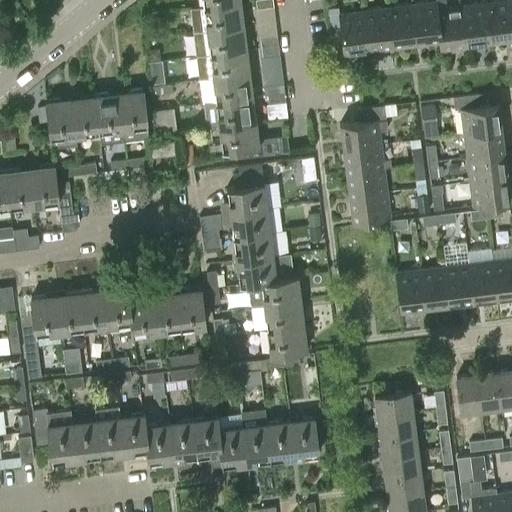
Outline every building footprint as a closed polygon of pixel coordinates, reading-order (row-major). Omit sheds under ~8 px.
[(435,0),(430,0),(411,3),(416,41),(439,38),(440,38),(436,7),(435,0)] [(511,32),(507,0),(493,0),(484,1),(489,40),(511,36),(511,32)] [(244,24),(240,1),(203,5),(192,7),(195,31),(244,24)] [(484,1),(460,4),(465,43),(489,40),(484,1)] [(411,3),(387,6),(392,44),(416,41),(411,3)] [(465,43),(460,4),(436,7),(440,38),(439,38),(440,46),(465,43)] [(387,6),(363,9),(368,47),(392,44),(387,6)] [(363,9),(339,12),(344,50),(368,47),(363,9)] [(198,54),(247,48),(244,24),(195,31),(198,54)] [(260,37),(261,46),(278,44),(277,35),(260,37)] [(278,44),(261,46),(263,55),(279,53),(278,44)] [(159,47),(148,48),(149,59),(160,58),(159,47)] [(250,72),(247,48),(198,54),(201,78),(213,77),(250,72)] [(162,71),(151,72),(152,82),(163,81),(162,71)] [(213,77),(216,101),(253,96),(250,72),(213,77)] [(283,83),(266,85),(268,94),(284,92),(283,83)] [(142,87),(118,90),(124,140),(148,137),(142,87)] [(118,90),(94,93),(99,131),(100,143),(124,140),(118,90)] [(268,94),(269,103),(285,101),(284,92),(268,94)] [(75,134),(99,131),(94,93),(70,96),(75,134)] [(463,132),(501,128),(498,103),(479,105),(478,93),(453,96),(454,109),(460,108),(463,132)] [(76,143),(75,134),(70,96),(46,99),(52,146),(76,143)] [(219,124),(256,120),(253,96),(216,101),(219,124)] [(339,123),(343,147),(381,142),(379,129),(387,128),(384,104),(356,107),(358,120),(339,123)] [(258,138),(256,120),(219,124),(222,149),(240,147),(241,157),(289,150),(287,134),(258,138)] [(437,135),(436,122),(423,124),(425,136),(437,135)] [(501,128),(463,132),(466,156),(504,151),(501,128)] [(149,142),(151,156),(175,153),(174,139),(149,142)] [(381,142),(343,147),(346,171),(384,166),(384,167),(390,166),(389,158),(383,158),(381,142)] [(425,144),(427,160),(437,159),(435,143),(425,144)] [(411,146),(413,162),(422,161),(420,145),(411,146)] [(504,151),(466,156),(469,180),(507,175),(504,151)] [(142,156),(126,158),(127,167),(143,165),(142,156)] [(300,158),(302,169),(315,167),(313,156),(300,158)] [(111,169),(127,167),(126,158),(110,160),(111,169)] [(437,159),(427,160),(430,177),(439,175),(437,159)] [(422,161),(413,162),(415,178),(424,177),(422,161)] [(53,162),(29,165),(33,202),(57,199),(59,214),(72,212),(68,179),(56,181),(53,162)] [(95,162),(78,164),(80,173),(96,171),(95,162)] [(63,175),(80,173),(78,164),(62,166),(63,175)] [(29,165),(5,168),(10,205),(33,202),(29,165)] [(346,171),(348,195),(387,190),(384,167),(384,166),(346,171)] [(5,168),(0,168),(0,206),(10,205),(5,168)] [(224,206),(221,206),(222,212),(267,206),(264,181),(263,181),(261,169),(238,172),(239,184),(226,186),(228,200),(224,200),(224,206)] [(472,204),(510,200),(507,175),(469,180),(472,204)] [(352,219),(390,215),(387,190),(348,195),(352,219)] [(441,191),(432,192),(434,209),(443,207),(441,191)] [(426,193),(417,194),(419,210),(429,209),(426,193)] [(222,212),(222,217),(226,217),(226,222),(231,221),(232,234),(270,230),(267,206),(222,212)] [(485,208),(487,217),(502,215),(501,206),(485,208)] [(471,219),(487,217),(485,208),(470,210),(471,219)] [(455,211),(438,213),(440,223),(456,221),(455,211)] [(308,213),(309,225),(320,224),(318,212),(308,213)] [(438,213),(422,215),(423,225),(440,223),(438,213)] [(406,217),(390,219),(391,229),(407,227),(406,217)] [(309,228),(310,240),(320,239),(319,226),(309,228)] [(218,227),(201,229),(202,238),(219,236),(218,227)] [(232,234),(235,258),(273,253),(270,231),(270,230),(232,234)] [(38,235),(14,237),(15,250),(39,247),(38,235)] [(219,236),(202,238),(204,247),(220,245),(219,236)] [(0,252),(15,250),(14,237),(0,239),(0,252)] [(235,258),(239,283),(249,281),(260,280),(260,279),(276,277),(292,275),(289,252),(273,254),(273,253),(235,258)] [(511,255),(492,258),(497,297),(511,294),(511,255)] [(492,258),(469,261),(473,300),(497,297),(492,258)] [(450,303),(473,300),(469,261),(445,264),(450,303)] [(445,264),(421,267),(426,306),(450,303),(445,264)] [(421,267),(396,270),(401,309),(426,306),(421,267)] [(216,269),(206,270),(208,286),(218,285),(216,269)] [(260,280),(249,281),(252,305),(263,303),(301,299),(298,274),(292,275),(276,277),(260,279),(260,280)] [(103,286),(108,323),(131,321),(131,320),(128,295),(129,295),(127,283),(103,286)] [(10,285),(0,286),(0,307),(1,312),(13,310),(10,285)] [(208,286),(211,302),(220,301),(218,285),(208,286)] [(79,289),(84,327),(85,333),(102,331),(101,324),(108,323),(103,286),(79,289)] [(176,289),(180,326),(205,323),(200,286),(176,289)] [(55,292),(60,330),(84,327),(79,289),(55,292)] [(152,292),(157,329),(180,326),(176,289),(152,292)] [(33,313),(20,314),(28,376),(41,374),(36,333),(60,330),(55,292),(31,295),(33,313)] [(129,295),(128,295),(131,320),(131,321),(132,332),(157,329),(152,292),(129,295)] [(301,299),(263,303),(266,327),(304,322),(301,299)] [(222,316),(212,317),(215,334),(224,333),(222,316)] [(7,319),(9,335),(18,334),(16,318),(7,319)] [(266,327),(270,352),(307,347),(304,322),(266,327)] [(215,334),(217,350),(226,349),(224,333),(215,334)] [(11,351),(20,350),(18,334),(9,335),(11,351)] [(200,351),(184,353),(185,362),(201,360),(200,351)] [(167,355),(169,364),(185,362),(184,353),(167,355)] [(298,353),(282,355),(283,364),(299,362),(298,353)] [(127,354),(111,356),(112,366),(129,364),(127,354)] [(266,366),(283,364),(282,355),(265,357),(266,366)] [(111,356),(95,358),(96,368),(112,366),(111,356)] [(160,356),(144,358),(145,367),(161,365),(160,356)] [(80,358),(63,360),(64,372),(81,370),(80,358)] [(250,359),(233,361),(235,370),(251,368),(250,359)] [(218,372),(235,370),(233,361),(217,363),(218,372)] [(202,365),(185,367),(187,376),(203,374),(202,365)] [(12,367),(14,383),(24,382),(22,366),(12,367)] [(170,378),(187,376),(185,367),(169,369),(170,378)] [(511,367),(496,369),(500,405),(511,403),(511,367)] [(496,369),(476,372),(481,408),(500,405),(496,369)] [(113,372),(114,382),(131,380),(130,375),(129,370),(113,372)] [(163,379),(162,370),(146,372),(147,381),(163,379)] [(97,384),(114,382),(113,372),(96,374),(97,384)] [(476,372),(456,375),(460,410),(481,408),(476,372)] [(82,375),(65,377),(66,386),(83,384),(82,375)] [(16,399),(26,398),(24,382),(14,383),(16,399)] [(443,389),(434,391),(436,407),(445,406),(443,389)] [(377,415),(412,411),(410,390),(374,395),(377,415)] [(94,407),(95,416),(100,454),(124,451),(119,413),(120,413),(119,403),(94,407)] [(46,406),(32,408),(36,443),(49,442),(51,460),(76,457),(72,419),(71,408),(47,411),(46,406)] [(445,406),(436,407),(438,423),(447,422),(445,406)] [(240,411),(241,424),(246,461),(270,459),(265,421),(266,421),(264,408),(240,411)] [(119,413),(124,451),(147,448),(148,448),(145,423),(144,410),(120,413),(119,413)] [(377,415),(379,435),(415,431),(412,411),(377,415)] [(20,431),(30,430),(28,413),(18,414),(20,431)] [(217,414),(192,417),(197,455),(209,453),(211,466),(222,464),(220,452),(221,452),(218,427),(217,414)] [(314,415),(289,418),(294,456),(318,453),(314,415)] [(72,419),(76,457),(100,454),(95,416),(72,419)] [(192,417),(168,420),(173,458),(197,455),(192,417)] [(265,421),(270,459),(294,456),(289,418),(266,421),(265,421)] [(148,448),(147,448),(149,461),(173,458),(168,420),(145,423),(148,448)] [(220,452),(222,464),(246,461),(241,424),(218,427),(221,452),(220,452)] [(450,445),(448,429),(439,430),(441,446),(450,445)] [(379,435),(382,455),(417,450),(415,431),(379,435)] [(30,434),(17,436),(20,461),(33,459),(30,434)] [(502,445),(501,436),(485,438),(486,447),(502,445)] [(469,440),(470,450),(486,447),(485,438),(469,440)] [(452,461),(450,445),(441,446),(443,463),(452,461)] [(511,449),(498,451),(499,460),(511,458),(511,449)] [(382,455),(384,475),(420,470),(417,450),(382,455)] [(456,456),(461,497),(471,496),(469,479),(472,479),(469,455),(456,456)] [(455,485),(453,469),(444,470),(446,486),(455,485)] [(384,475),(387,495),(423,490),(420,470),(384,475)] [(471,496),(473,511),(497,511),(495,493),(496,492),(495,486),(480,487),(479,478),(472,479),(469,479),(471,496)] [(446,486),(448,502),(457,501),(455,485),(446,486)] [(387,495),(388,511),(407,511),(425,510),(423,490),(387,495)] [(511,511),(511,490),(496,492),(495,493),(497,511),(511,511)] [(315,511),(314,500),(304,501),(305,511),(315,511)]
